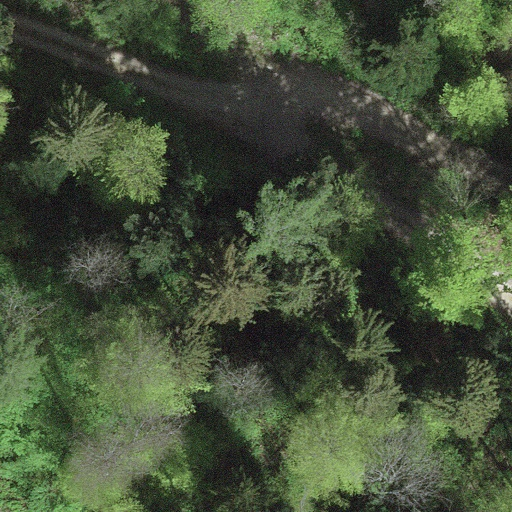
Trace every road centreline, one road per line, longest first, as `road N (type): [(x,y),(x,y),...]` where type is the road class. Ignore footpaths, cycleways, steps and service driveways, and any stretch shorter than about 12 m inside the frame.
road 1 (track): [(266,85),(270,113),(318,161),(511,288)]
road 2 (track): [(0,13),(175,87),(266,85)]
road 3 (track): [(511,180),(311,81),(266,85)]
road 4 (track): [(171,0),(230,40),(266,85)]
